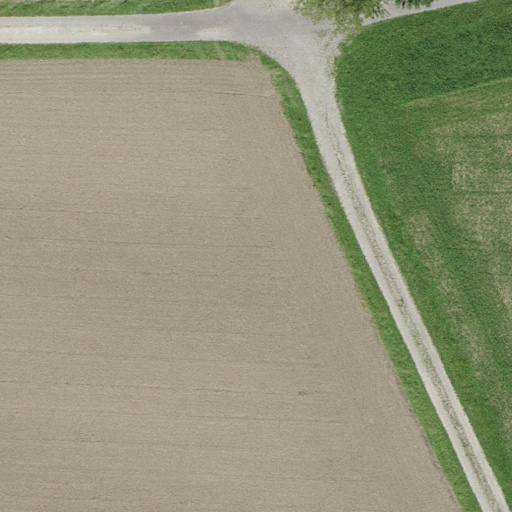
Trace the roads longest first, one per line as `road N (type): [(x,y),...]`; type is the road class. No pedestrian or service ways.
road 1 (track): [(502,511),(337,157),(287,0)]
road 2 (track): [(0,31),(294,29),(428,0)]
